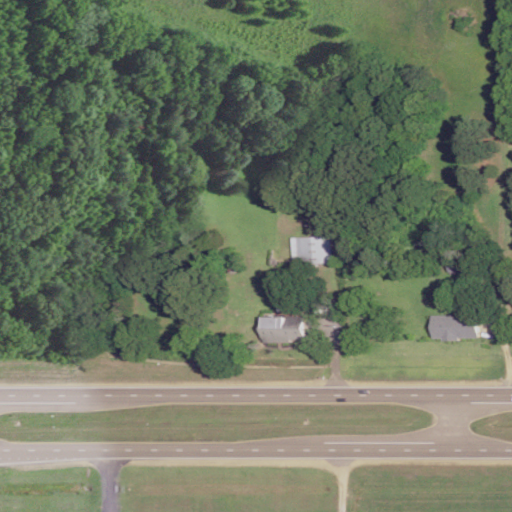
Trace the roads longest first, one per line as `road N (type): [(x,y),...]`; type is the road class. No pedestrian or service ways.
road 1 (trunk): [(0,450),(511,448)]
road 2 (trunk): [(511,393),(0,393)]
